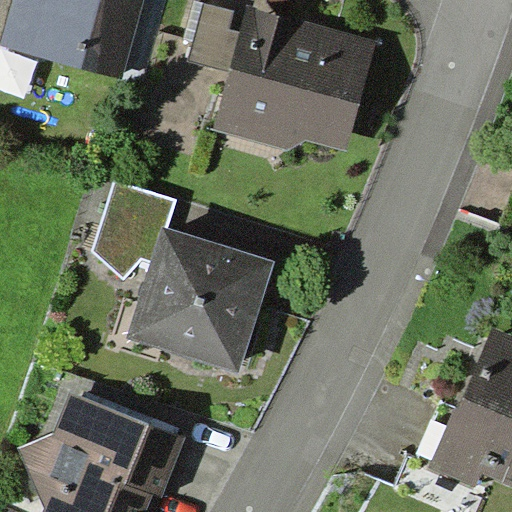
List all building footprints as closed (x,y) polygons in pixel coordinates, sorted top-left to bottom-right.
[(145,0),(11,0),(0,38),(0,62),(118,96),(145,0)] [(370,54),(248,22),(217,140),(339,172),(370,54)] [(280,279),(160,240),(123,352),(243,391),(280,279)] [(511,340),(490,330),(431,464),(511,499),(511,340)] [(150,511),(176,447),(67,404),(24,511),(150,511)]
